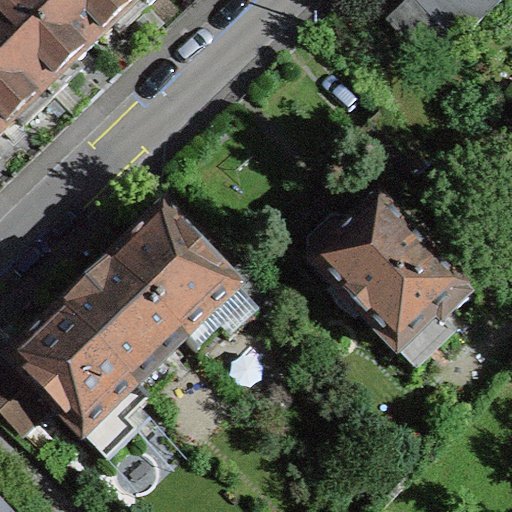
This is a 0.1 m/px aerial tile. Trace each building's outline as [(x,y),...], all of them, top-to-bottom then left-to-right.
[(0,0),(0,135),(16,120),(23,127),(35,115),(53,98),(68,84),(82,71),(75,63),(93,45),(112,27),(119,34),(132,22),(148,7),(154,0),(0,0)] [(457,44),(456,43),(414,0),(412,0),(390,21),(433,66),(457,44)] [(414,0),(456,43),(500,0),(414,0)] [(401,179),(426,156),(384,112),(359,136),(401,179)] [(511,245),(511,165),(472,204),(511,245)] [(467,299),(378,204),(354,227),(349,221),(331,221),(320,232),(309,242),(309,260),(397,353),(434,317),(441,324),(467,299)] [(73,300),(60,312),(34,336),(22,333),(16,339),(10,344),(12,357),(0,368),(0,413),(21,436),(51,407),(106,462),(135,433),(126,423),(148,403),(134,389),(207,318),(229,341),(255,316),(258,318),(277,319),(277,315),(280,307),(286,299),(248,259),(226,279),(163,213),(158,217),(146,214),(140,220),(134,225),(136,238),(73,300)]
